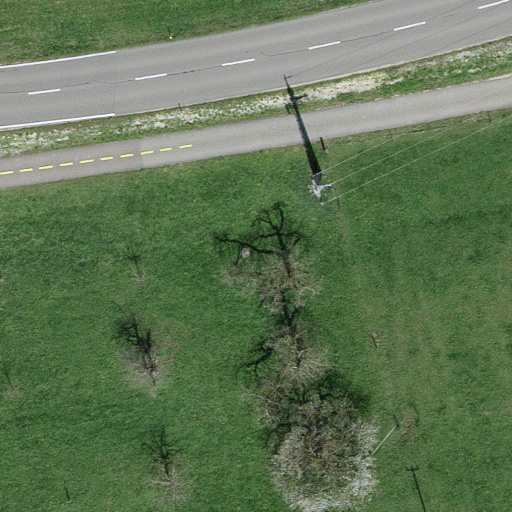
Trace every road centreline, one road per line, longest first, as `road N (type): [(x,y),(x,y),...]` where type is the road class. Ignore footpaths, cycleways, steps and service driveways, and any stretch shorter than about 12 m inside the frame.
road 1 (track): [(511,79),(0,161)]
road 2 (tertiary): [(500,0),(219,65),(0,95)]
